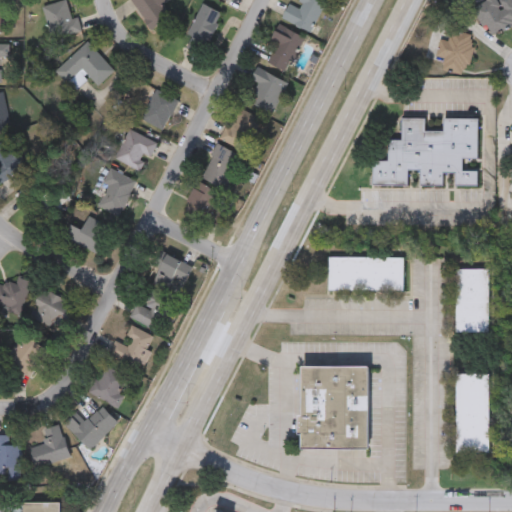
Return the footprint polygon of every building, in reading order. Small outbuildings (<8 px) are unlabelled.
[(152,33),(129,0),(162,0),(174,18),(152,33)] [(290,5),(297,8),(300,0),(322,0),(327,2),(312,34),(282,19),(290,5)] [(482,24),(473,5),(483,0),(495,0),(496,1),(498,0),(511,0),(511,2),(511,22),(491,32),(486,22),(482,24)] [(44,8),(68,4),(71,21),(78,19),(81,35),(51,41),(44,8)] [(183,48),(202,5),(222,14),(202,56),(183,48)] [(304,38),(287,73),(267,63),(276,46),(270,43),(279,26),(304,38)] [(475,35),(466,75),(441,69),(443,61),(435,59),(439,39),(448,41),(451,30),(475,35)] [(57,72),(88,44),(115,73),(98,88),(90,79),(75,92),(57,72)] [(287,83),(274,115),(242,102),(255,70),(287,83)] [(163,131),(141,120),(156,91),(179,103),(163,131)] [(0,94),(4,94),(10,131),(0,132),(0,94)] [(261,121),(242,153),(219,140),(238,108),(261,121)] [(478,119),(478,159),(464,159),(464,170),(478,170),(478,187),(453,187),(453,176),(445,176),(444,187),(419,187),(419,171),(409,171),(408,186),(372,185),(372,159),(387,159),(387,140),(401,140),(401,118),(425,118),(425,130),(443,131),(443,118),(478,119)] [(115,160),(129,131),(156,144),(142,173),(115,160)] [(226,191),(202,178),(218,145),(243,158),(226,191)] [(94,206),(111,170),(136,182),(119,218),(94,206)] [(222,222),(218,231),(183,213),(198,183),(222,195),(211,216),(222,222)] [(71,201),(51,219),(37,203),(57,185),(71,201)] [(82,232),(89,218),(113,231),(99,257),(65,239),(71,226),(82,232)] [(153,285),(169,252),(186,261),(170,294),(153,285)] [(404,257),(404,291),(329,291),(329,257),(404,257)] [(458,269),(490,269),(490,333),(458,333),(458,269)] [(15,286),(18,279),(31,283),(20,316),(0,309),(0,299),(6,282),(15,286)] [(29,318),(42,291),(77,307),(65,334),(29,318)] [(171,304),(158,332),(131,320),(144,292),(171,304)] [(115,343),(125,347),(133,329),(156,339),(141,373),(108,358),(115,343)] [(29,379),(7,364),(25,337),(47,353),(29,379)] [(89,395),(104,367),(127,379),(119,395),(125,399),(119,411),(89,395)] [(303,369),(371,369),(370,451),(303,451),(303,436),(298,436),(298,418),(302,418),(303,369)] [(490,374),(490,454),(457,454),(457,374),(490,374)] [(91,452),(65,426),(72,419),(81,428),(101,408),(118,424),(91,452)] [(70,458),(37,471),(27,448),(61,434),(70,458)] [(0,438),(10,438),(10,446),(18,446),(18,475),(0,475),(0,438)]
